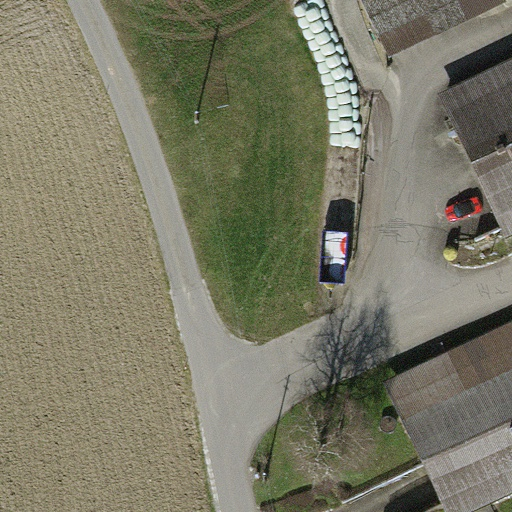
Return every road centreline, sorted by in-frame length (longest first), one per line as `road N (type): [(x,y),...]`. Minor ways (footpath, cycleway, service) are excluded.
road 1 (track): [(239,511),(122,82),(83,0)]
road 2 (track): [(216,405),(511,284)]
road 3 (track): [(398,105),(377,341)]
road 4 (track): [(511,52),(398,105)]
